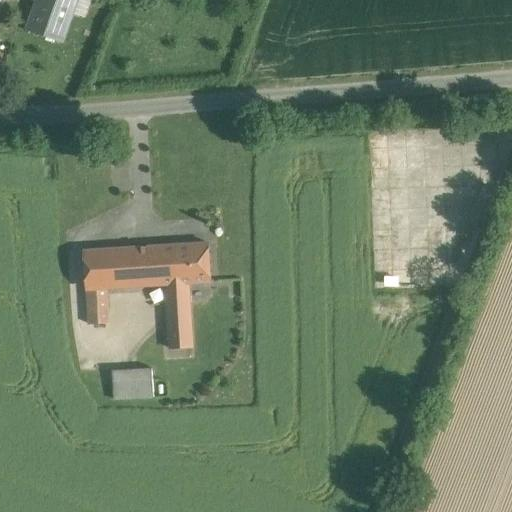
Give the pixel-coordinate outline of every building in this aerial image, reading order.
[(79,0),(36,0),(26,31),(64,44),(79,0)] [(208,246),(175,247),(177,285),(188,284),(210,283),(208,246)] [(175,247),(138,249),(140,286),(168,285),(177,285),(175,247)] [(138,249),(86,251),(90,323),(109,322),(108,288),(140,286),(138,249)] [(177,285),(168,285),(171,347),(191,346),(188,284),(177,285)] [(154,368),(114,369),(115,399),(155,397),(154,368)]
